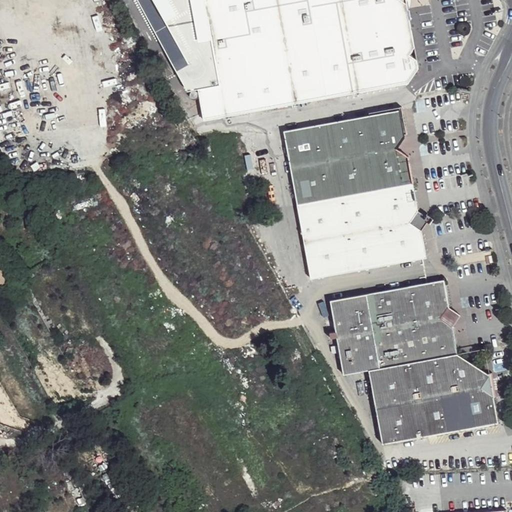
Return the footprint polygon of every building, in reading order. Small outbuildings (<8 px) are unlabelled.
[(134,0),(154,31),(191,93),(198,93),(201,105),(204,122),(406,85),(419,71),(409,5),(411,1),(411,0),(134,0)] [(403,135),(398,110),(334,122),(284,131),(299,207),(413,183),(408,158),(394,148),(403,135)] [(413,183),(299,207),(313,281),(428,258),(422,229),(409,220),(417,209),(413,183)] [(430,217),(417,209),(409,220),(422,229),(430,217)] [(0,289),(11,283),(0,263),(0,289)] [(446,280),(330,302),(343,375),(368,371),(461,355),(454,325),(442,317),(450,305),(446,280)] [(442,317),(454,325),(461,312),(450,305),(442,317)] [(461,355),(368,371),(384,442),(498,423),(491,373),(461,355)] [(67,448),(55,453),(60,468),(65,465),(71,463),(67,448)] [(59,468),(65,485),(71,482),(65,465),(60,468),(59,468)]
